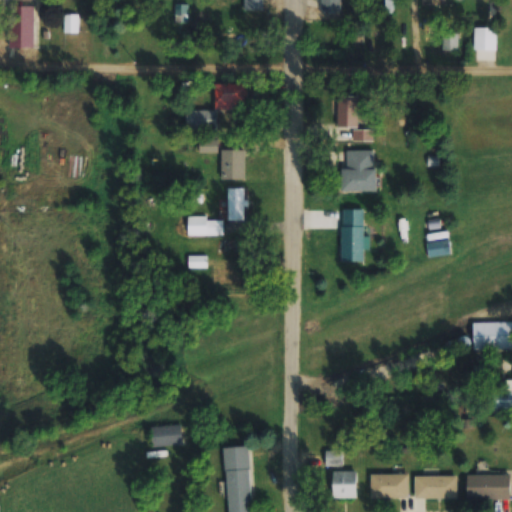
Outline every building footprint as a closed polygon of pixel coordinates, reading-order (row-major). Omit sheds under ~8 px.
[(321,0),(322,12),(340,12),(340,0),(321,0)] [(186,4),(175,4),(175,24),(186,24),(186,4)] [(33,5),(9,5),(9,48),(33,48),(33,5)] [(78,33),(78,14),(63,14),(63,33),(78,33)] [(495,27),(473,27),(473,62),(495,62),(495,27)] [(440,33),(440,58),(457,58),(457,33),(440,33)] [(216,130),(216,113),(237,113),(236,106),(245,106),(245,83),(213,84),(213,110),(185,111),(185,131),(216,130)] [(358,95),(337,95),(337,130),(358,130),(358,95)] [(244,179),(244,150),(221,150),(221,179),(244,179)] [(375,192),(375,156),(340,156),(340,192),(375,192)] [(245,222),(245,188),(226,188),(227,223),(245,222)] [(363,261),(363,209),(342,209),(342,261),(363,261)] [(206,236),(206,216),(191,216),(191,236),(206,236)] [(207,269),(207,255),(187,255),(187,269),(207,269)] [(511,322),(471,322),(471,350),(511,350),(511,322)] [(490,415),(511,415),(511,393),(490,394),(490,415)] [(181,426),(150,427),(151,446),(181,446),(181,426)] [(224,448),(227,511),(252,511),(249,447),(224,448)] [(341,467),(340,452),(325,452),(325,467),(341,467)] [(356,499),(356,472),(332,472),(332,499),(356,499)] [(370,499),(408,499),(408,475),(370,475),(370,499)] [(466,500),(509,500),(509,475),(466,475),(466,500)] [(413,476),(413,499),(457,499),(457,476),(413,476)]
